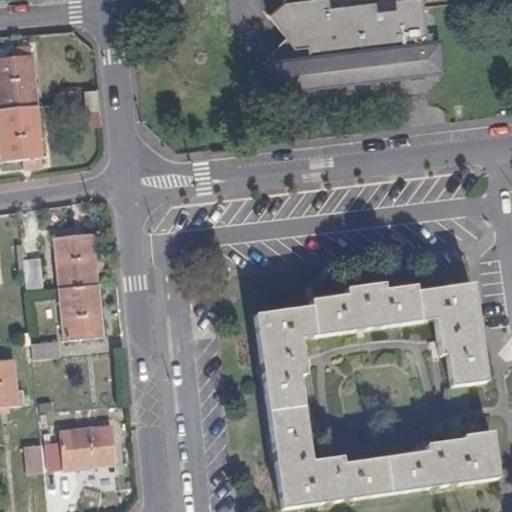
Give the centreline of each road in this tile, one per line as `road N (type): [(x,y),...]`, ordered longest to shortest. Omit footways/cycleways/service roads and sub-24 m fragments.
road 1 (residential): [(493,150),(203,181),(120,181)]
road 2 (residential): [(157,511),(120,181)]
road 3 (residential): [(120,181),(106,15)]
road 4 (residential): [(511,281),(493,150)]
road 5 (residential): [(0,199),(120,181)]
